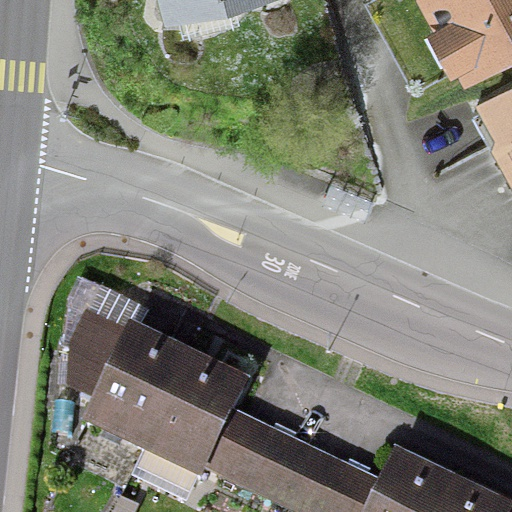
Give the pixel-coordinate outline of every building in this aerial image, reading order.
[(239,0),(148,0),(154,21),(239,0)] [(511,0),(406,0),(449,76),(511,41),(511,0)] [(511,74),(469,97),(511,177),(511,74)] [(89,415),(146,445),(184,364),(130,336),(124,346),(81,329),(57,374),(97,400),(89,415)] [(234,388),(184,364),(146,445),(197,467),(245,487),(272,434),(222,411),(234,388)] [(245,487),(268,499),(294,446),(272,434),(245,487)] [(268,499),(293,511),(318,458),(294,446),(268,499)] [(293,511),(295,511),(321,511),(342,468),(318,458),(293,511)] [(441,511),(452,492),(389,461),(376,484),(342,468),(321,511),(441,511)] [(491,511),(452,492),(441,511),(491,511)]
